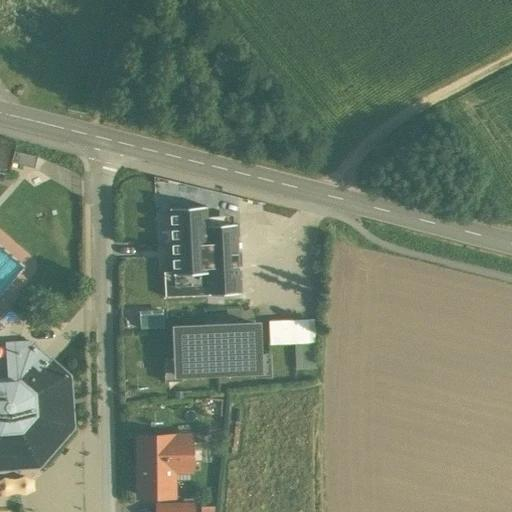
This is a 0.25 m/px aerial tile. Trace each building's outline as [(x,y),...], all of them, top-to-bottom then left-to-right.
[(9,149),(0,146),(0,178),(2,179),(9,149)] [(37,156),(13,151),(11,162),(34,168),(37,156)] [(204,207),(170,208),(174,272),(164,272),(166,295),(209,293),(238,292),(235,224),(205,226),(204,207)] [(317,314),(271,316),(272,342),(297,341),(298,364),(319,363),(317,314)] [(257,324),(225,325),(225,324),(205,324),(205,326),(173,327),(175,373),(259,370),(257,324)] [(70,376),(31,342),(21,342),(4,343),(7,377),(0,377),(0,469),(19,469),(39,467),(74,428),(70,376)] [(189,437),(139,437),(139,495),(171,494),(171,467),(171,464),(189,463),(189,437)] [(18,482),(14,482),(12,485),(12,489),(15,491),(18,491),(21,488),(20,484),(18,482)] [(217,511),(218,502),(204,502),(204,511),(217,511)]
